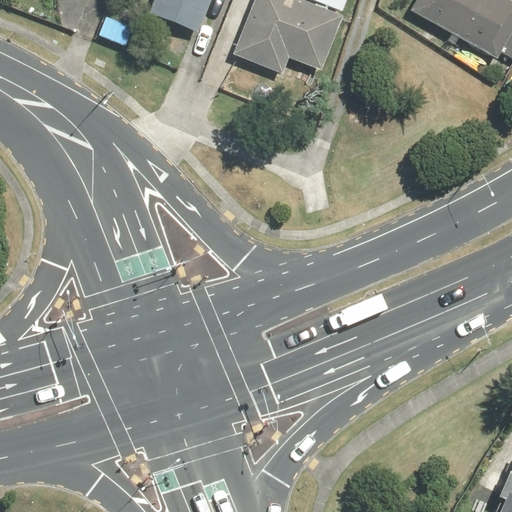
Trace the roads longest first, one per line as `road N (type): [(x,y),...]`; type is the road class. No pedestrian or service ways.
road 1 (primary): [(76,152),(169,197),(249,256),(331,272)]
road 2 (primary): [(0,340),(47,285),(76,152)]
road 3 (primary): [(369,341),(173,408)]
road 4 (secondary): [(76,152),(149,339)]
road 5 (primary): [(331,272),(511,187)]
road 6 (primary): [(369,341),(284,459),(274,511)]
road 7 (primary): [(149,339),(331,272)]
road 8 (primary): [(511,275),(369,341)]
road 9 (primary): [(0,378),(149,339)]
road 10 (primary): [(173,408),(37,447)]
